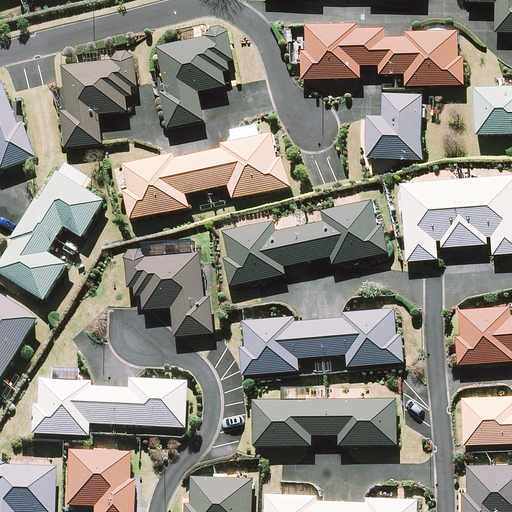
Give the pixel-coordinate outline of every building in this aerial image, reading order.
[(511,0),(470,0),(470,5),(498,6),(498,9),(499,9),(498,34),(511,35),(511,0)] [(390,30),(309,30),(309,54),(306,54),(306,81),(364,82),(364,68),(383,68),(383,77),(409,77),(409,88),(467,88),(467,60),(461,60),(461,35),(390,35),(390,30)] [(231,31),(214,34),(216,40),(163,50),(168,79),(162,80),(171,130),(207,123),(202,94),(229,89),(227,74),(238,71),(231,31)] [(138,56),(120,57),(120,63),(65,67),(70,149),(105,147),(103,116),(130,114),(129,99),(141,98),(138,56)] [(0,169),(2,174),(35,163),(24,128),(18,130),(4,87),(0,87),(0,169)] [(511,90),(478,91),(480,137),(511,135),(511,90)] [(425,99),(387,98),(386,120),(371,119),(370,159),(424,160),(425,99)] [(280,161),(275,136),(225,147),(226,152),(178,162),(177,157),(126,168),(131,189),(127,190),(133,220),(190,208),(187,196),(232,187),(234,199),(291,187),(285,160),(280,161)] [(92,180),(66,164),(0,270),(0,272),(46,301),(68,266),(51,255),(68,228),(85,239),(107,203),(86,190),(92,180)] [(511,256),(511,181),(406,188),(411,264),(441,262),(440,250),(495,247),(496,257),(511,256)] [(388,255),(377,203),(327,214),(329,224),(278,235),(276,225),(225,236),(236,287),(289,276),(287,269),(334,259),(336,267),(388,255)] [(208,301),(205,256),(130,260),(131,287),(146,299),(147,311),(176,309),(178,338),(217,336),(215,301),(208,301)] [(0,381),(37,322),(0,299),(0,381)] [(511,309),(462,313),(463,339),(460,339),(461,367),(511,363),(511,309)] [(400,337),(398,312),(346,316),(346,321),(297,325),(297,320),(247,323),(248,349),(245,349),(247,377),(302,374),(301,360),(351,357),(351,370),(407,366),(406,337),(400,337)] [(189,387),(132,384),(132,394),(94,392),(95,387),(43,385),(41,409),(37,409),(35,437),(91,440),(92,427),(187,432),(189,387)] [(511,399),(467,401),(468,447),(511,445),(511,399)] [(400,447),(400,402),(258,403),(258,448),(315,448),(315,437),(342,437),(342,447),(400,447)] [(133,457),(72,455),(70,509),(97,510),(97,511),(136,511),(137,485),(132,485),(133,457)] [(0,511),(57,511),(58,471),(5,470),(6,469),(5,467),(4,466),(2,465),(1,464),(0,463),(0,511)] [(511,511),(511,468),(471,469),(471,495),(467,495),(466,511),(511,511)] [(255,511),(257,482),(197,480),(195,505),(190,504),(189,511),(255,511)] [(322,494),(281,492),(281,496),(270,496),(269,511),(420,511),(421,504),(367,502),(367,506),(322,504),(322,494)]
